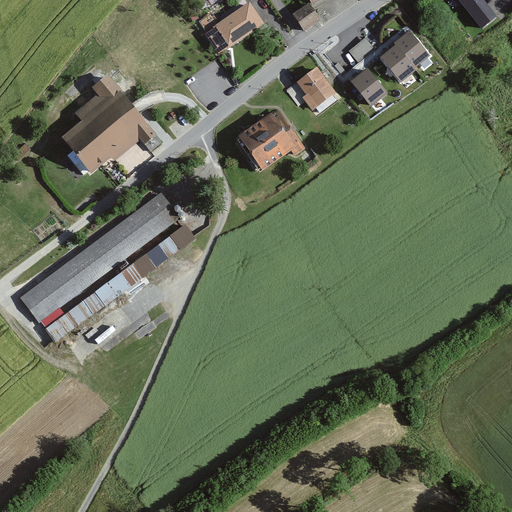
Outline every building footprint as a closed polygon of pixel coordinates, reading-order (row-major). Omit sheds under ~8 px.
[(481,0),(459,0),(483,30),(497,20),(481,0)] [(212,15),(200,23),(220,54),(266,25),(251,3),(218,24),(212,15)] [(313,3),(294,14),(305,34),(324,23),(315,6),(313,3)] [(430,60),(409,35),(393,47),(416,71),(430,60)] [(359,61),(375,46),(366,36),(350,50),(359,61)] [(417,74),(394,51),(380,62),(401,87),(417,74)] [(340,98),(319,69),(286,92),(299,109),(306,104),(314,116),(340,98)] [(387,94),(367,69),(351,82),(371,107),(387,94)] [(82,123),(63,137),(93,176),(141,140),(145,145),(157,136),(110,74),(92,88),(98,96),(75,113),(82,123)] [(281,111),(242,137),(264,170),(292,151),(296,155),(306,149),(281,111)] [(163,193),(20,298),(40,324),(182,219),(163,193)] [(187,224),(46,330),(56,343),(197,237),(187,224)]
